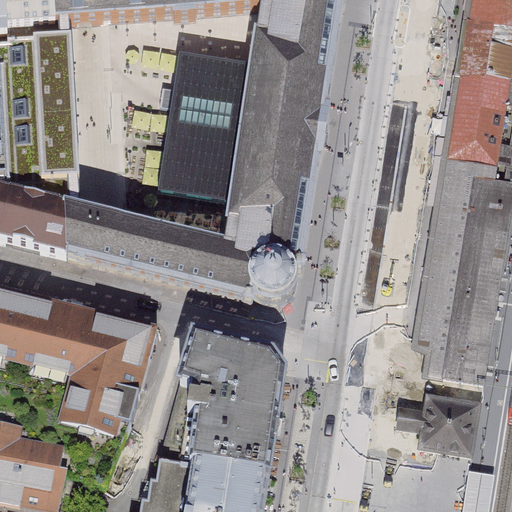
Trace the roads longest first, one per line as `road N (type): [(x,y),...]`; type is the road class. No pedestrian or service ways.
road 1 (tertiary): [(411,0),(357,356)]
road 2 (residential): [(118,511),(142,465),(187,314)]
road 3 (residential): [(187,314),(0,266)]
road 4 (residential): [(357,356),(187,314)]
road 5 (residential): [(357,356),(328,511)]
